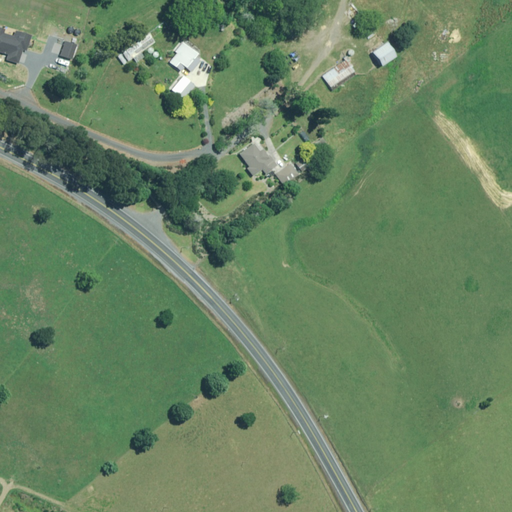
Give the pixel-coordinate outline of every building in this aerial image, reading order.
[(353,7),(345,13),(353,23),(361,17),(353,7)] [(201,59),(180,43),(174,52),(176,53),(168,63),(180,72),(184,68),(190,73),(201,59)] [(395,56),(386,43),(371,53),(380,67),(395,56)] [(129,47),(124,50),(128,56),(133,53),(129,47)] [(127,58),(123,52),(119,55),(124,61),(127,58)] [(357,77),(348,63),(350,62),(347,56),(342,59),(344,62),(322,76),(333,92),(357,77)] [(258,153),(252,145),(238,155),(248,168),(246,169),(252,177),(261,170),(264,175),(276,167),(269,158),(268,159),(261,150),(258,153)] [(300,158),(293,164),(300,174),(308,168),(300,158)] [(297,175),(290,164),(275,175),(282,186),(297,175)]
